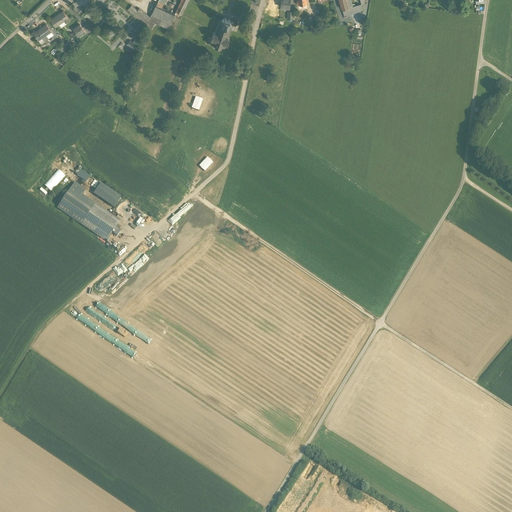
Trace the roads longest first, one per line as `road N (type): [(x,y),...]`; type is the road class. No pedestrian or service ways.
road 1 (track): [(266,511),(463,178)]
road 2 (track): [(511,408),(192,193)]
road 3 (track): [(0,397),(41,329),(127,252)]
